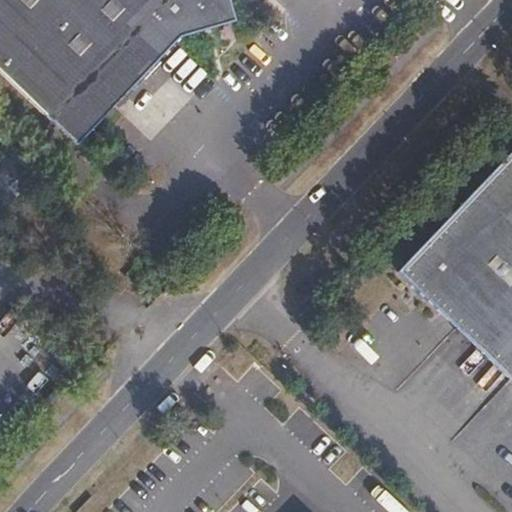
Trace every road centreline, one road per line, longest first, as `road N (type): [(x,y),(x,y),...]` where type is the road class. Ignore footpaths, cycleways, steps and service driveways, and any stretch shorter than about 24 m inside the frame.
road 1 (unclassified): [(511,2),(33,511)]
road 2 (unknown): [(212,160),(161,193),(122,194),(83,182),(0,101)]
road 3 (unknown): [(366,0),(212,160)]
